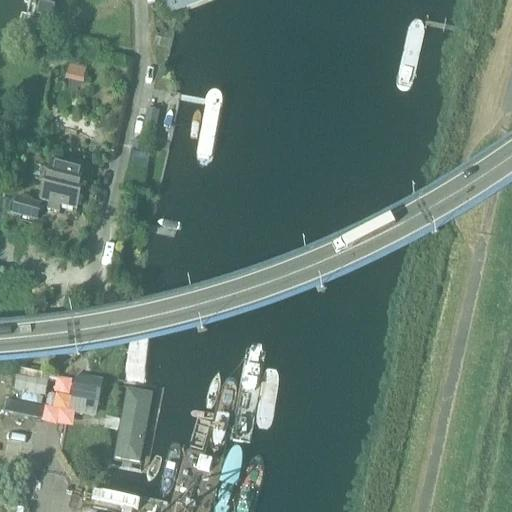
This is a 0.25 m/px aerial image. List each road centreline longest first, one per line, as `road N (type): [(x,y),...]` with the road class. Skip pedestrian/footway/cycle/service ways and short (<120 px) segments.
road 1 (primary): [(0,341),(155,318),(289,278),(415,218),(511,158)]
road 2 (unclassified): [(426,511),(500,193)]
road 3 (residential): [(87,297),(138,96),(138,0)]
